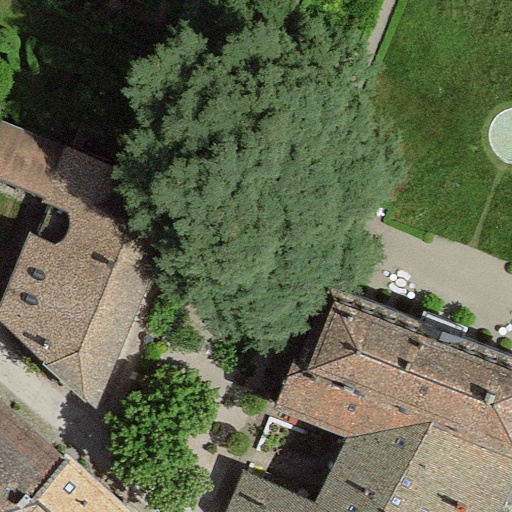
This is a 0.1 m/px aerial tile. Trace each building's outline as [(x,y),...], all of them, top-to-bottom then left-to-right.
[(0,162),(57,184),(73,144),(0,115),(0,162)] [(57,184),(7,305),(94,384),(158,223),(107,205),(121,160),(73,144),(57,184)] [(511,438),(511,356),(331,282),(302,352),(511,438)] [(249,472),(232,511),(488,511),(511,461),(511,438),(302,352),(281,393),(353,424),(316,500),(249,472)] [(0,511),(2,511),(59,452),(0,399),(0,511)] [(126,511),(59,452),(2,511),(126,511)]
